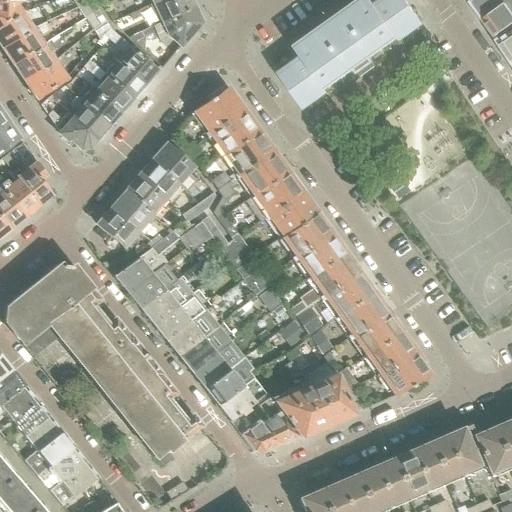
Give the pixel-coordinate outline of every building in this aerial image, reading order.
[(193,7),(190,0),(159,0),(149,4),(139,9),(130,14),(133,20),(142,15),(142,14),(152,9),(155,15),(157,14),(160,22),(167,19),(168,15),(175,12),(179,13),(193,7)] [(371,58),(407,33),(421,22),(405,0),(387,0),(377,7),(372,0),(358,0),(295,46),(304,60),(282,75),(304,106),(355,70),(357,74),(358,73),(374,62),(371,58)] [(484,20),(511,0),(474,0),(471,2),(484,20)] [(496,36),(511,24),(511,0),(484,20),(496,36)] [(0,24),(1,24),(2,19),(6,16),(12,16),(22,11),(18,4),(18,1),(10,1),(8,4),(2,4),(0,1),(0,24)] [(92,13),(84,1),(77,7),(84,18),(92,13)] [(168,15),(167,19),(160,22),(152,26),(159,40),(167,36),(180,47),(201,23),(193,7),(179,13),(175,12),(168,15)] [(0,24),(0,46),(0,47),(14,39),(14,34),(19,31),(25,32),(33,27),(22,11),(12,16),(6,16),(2,19),(1,24),(0,24)] [(92,30),(105,21),(101,16),(96,19),(92,13),(84,18),(92,30)] [(99,40),(109,27),(105,21),(92,30),(99,40)] [(33,50),(44,43),(39,36),(47,30),(44,24),(37,27),(35,25),(33,27),(25,32),(19,31),(14,34),(14,39),(0,47),(12,64),(22,57),(23,52),(27,49),(33,50)] [(122,52),(116,59),(145,84),(147,86),(155,77),(153,74),(157,69),(131,46),(131,47),(110,29),(109,27),(99,40),(104,35),(122,52)] [(153,33),(150,27),(141,31),(144,37),(153,33)] [(511,31),(499,40),(511,60),(511,31)] [(12,64),(23,81),(34,74),(34,69),(40,65),(44,66),(55,59),(50,51),(52,50),(46,41),(44,43),(33,50),(27,49),(23,52),(22,57),(12,64)] [(34,74),(23,81),(36,99),(68,78),(61,67),(63,66),(57,58),(55,59),(44,66),(40,65),(34,69),(34,74)] [(145,84),(116,59),(104,72),(133,98),(135,100),(143,91),(140,89),(145,84)] [(133,98),(104,72),(103,73),(89,61),(83,67),(97,80),(100,82),(94,89),(123,113),(130,105),(128,103),(133,98)] [(120,112),(94,89),(77,74),(72,80),(86,93),(80,100),(111,127),(118,118),(116,117),(120,112)] [(64,94),(60,88),(52,94),(56,99),(64,94)] [(220,156),(257,130),(242,109),(228,88),(224,91),(221,88),(209,96),(210,99),(208,101),(209,102),(191,115),(220,156)] [(111,127),(80,100),(76,96),(69,104),(73,108),(68,114),(96,139),(98,141),(106,132),(104,130),(108,125),(111,127)] [(90,147),(96,139),(68,114),(66,112),(60,118),(52,110),(56,107),(48,98),(40,105),(62,138),(69,144),(71,142),(77,148),(90,147)] [(0,154),(19,139),(6,119),(0,123),(0,154)] [(220,156),(250,197),(287,171),(271,150),(257,130),(220,156)] [(152,159),(180,183),(194,166),(167,142),(152,159)] [(192,160),(201,150),(191,142),(183,151),(192,160)] [(13,161),(8,154),(2,158),(7,165),(13,161)] [(14,173),(38,205),(48,197),(48,192),(40,182),(45,177),(29,154),(20,162),(23,165),(14,173)] [(180,183),(152,159),(138,175),(166,199),(180,183)] [(0,187),(24,217),(28,215),(29,216),(38,209),(36,207),(39,206),(38,205),(14,173),(7,179),(0,171),(0,187)] [(287,171),(250,197),(250,198),(245,202),(259,222),(265,218),(279,238),(316,212),(301,192),(287,171)] [(217,189),(229,180),(224,172),(211,181),(217,189)] [(153,215),(166,199),(138,175),(124,190),(153,215)] [(229,180),(217,189),(222,196),(224,200),(234,194),(231,189),(236,185),(232,179),(230,181),(229,180)] [(19,222),(24,217),(0,187),(0,216),(10,229),(12,231),(20,224),(19,222)] [(153,215),(124,190),(124,191),(124,192),(111,207),(139,231),(153,215)] [(198,203),(203,210),(208,207),(215,195),(213,192),(198,203)] [(218,220),(225,215),(219,207),(226,202),(224,200),(222,196),(213,212),(218,220)] [(203,210),(198,203),(182,214),(186,220),(187,220),(188,221),(203,210)] [(139,231),(111,207),(96,224),(124,249),(139,231)] [(306,278),(344,251),(329,231),(316,212),(279,238),(278,239),(306,278)] [(220,248),(227,243),(208,215),(200,220),(201,221),(212,236),(220,248)] [(231,223),(225,215),(218,220),(224,228),(231,223)] [(10,229),(0,216),(0,240),(8,234),(7,232),(10,229)] [(173,231),(179,238),(183,235),(193,227),(188,221),(187,220),(186,220),(172,230),(173,231)] [(212,236),(201,221),(194,226),(205,241),(212,236)] [(231,223),(224,228),(227,232),(230,236),(237,231),(231,223)] [(193,227),(183,235),(190,244),(194,249),(205,241),(194,226),(193,227)] [(173,231),(161,241),(167,248),(179,238),(173,231)] [(220,248),(236,269),(251,258),(254,256),(239,235),(237,231),(230,236),(233,240),(227,243),(220,248)] [(186,247),(190,244),(183,235),(179,238),(186,247)] [(161,241),(150,249),(156,256),(167,248),(161,241)] [(112,277),(126,294),(163,266),(163,265),(156,256),(150,249),(126,266),(112,277)] [(306,278),(334,318),(372,291),(358,271),(344,251),(306,278)] [(251,258),(236,269),(243,279),(258,268),(251,258)] [(160,375),(129,336),(128,336),(114,319),(107,324),(92,306),(99,300),(71,266),(69,268),(68,267),(61,266),(61,267),(59,264),(5,308),(3,323),(21,345),(31,358),(56,337),(154,459),(157,457),(164,465),(172,458),(167,452),(200,426),(192,415),(184,421),(167,399),(174,393),(160,375)] [(139,310),(164,290),(175,281),(163,266),(126,294),(139,310)] [(271,284),(282,277),(278,271),(267,279),(271,284)] [(152,326),(191,294),(179,278),(175,281),(164,290),(139,310),(152,326)] [(164,341),(209,306),(197,290),(191,294),(152,326),(164,341)] [(361,356),(399,329),(386,310),(372,291),(334,318),(361,356)] [(164,341),(177,357),(222,321),(209,306),(164,341)] [(308,311),(297,319),(307,333),(318,325),(308,311)] [(177,357),(190,373),(230,342),(235,338),(222,321),(177,357)] [(293,322),(278,334),(290,348),(304,336),(293,322)] [(399,329),(361,356),(387,392),(389,390),(394,396),(408,387),(409,388),(411,386),(412,388),(423,381),(425,379),(427,375),(427,371),(425,368),(422,363),(423,362),(399,329)] [(332,348),(319,331),(308,338),(320,356),(332,348)] [(190,373),(203,389),(243,358),(230,342),(190,373)] [(325,362),(335,355),(332,350),(322,357),(325,362)] [(291,351),(285,355),(290,361),(295,358),(291,351)] [(0,378),(10,370),(0,357),(0,378)] [(203,389),(216,405),(253,376),(249,372),(252,369),(243,358),(203,389)] [(301,375),(291,361),(284,367),(294,380),(301,375)] [(269,397),(298,437),(299,438),(352,415),(351,412),(342,390),(336,374),(335,372),(333,369),(327,362),(304,378),(306,381),(269,397)] [(345,369),(336,374),(342,390),(353,386),(357,385),(345,369)] [(0,403),(23,385),(10,370),(0,378),(0,403)] [(241,412),(256,401),(269,397),(253,376),(216,405),(229,422),(241,412)] [(0,405),(11,420),(35,401),(23,385),(0,403),(0,405)] [(353,386),(342,390),(351,412),(361,407),(353,386)] [(278,447),(298,437),(269,397),(256,401),(269,417),(261,423),(278,447)] [(5,438),(11,446),(16,441),(23,435),(47,416),(35,401),(11,420),(20,431),(13,436),(10,433),(5,438)] [(262,454),(278,447),(261,423),(258,419),(250,425),(241,412),(229,422),(252,452),(262,454)] [(23,435),(35,450),(59,431),(47,416),(23,435)] [(488,475),(511,464),(511,424),(510,420),(473,436),(470,436),(483,464),(488,475)] [(461,473),(483,464),(470,436),(473,436),(469,425),(445,435),(461,473)] [(36,476),(72,447),(59,431),(35,450),(36,451),(23,461),(36,476)] [(461,473),(445,435),(409,451),(426,488),(461,473)] [(22,448),(16,441),(11,446),(17,452),(22,448)] [(48,490),(84,462),(72,447),(36,476),(48,490)] [(426,488),(409,451),(373,467),(389,504),(426,488)] [(0,490),(19,474),(7,459),(0,465),(0,490)] [(84,462),(48,490),(61,506),(97,478),(84,462)] [(348,511),(370,511),(389,504),(373,467),(336,483),(348,511)] [(0,490),(0,503),(7,511),(32,489),(19,474),(0,490)] [(348,511),(336,483),(311,494),(298,500),(303,511),(348,511)] [(7,511),(35,511),(45,504),(32,489),(7,511)] [(511,497),(511,491),(511,490),(498,496),(501,502),(511,497)] [(477,504),(480,511),(492,507),(491,505),(489,499),(477,504)] [(437,504),(440,511),(450,511),(446,500),(437,504)] [(92,506),(95,511),(119,511),(115,505),(118,503),(116,501),(104,509),(99,501),(92,506)]
